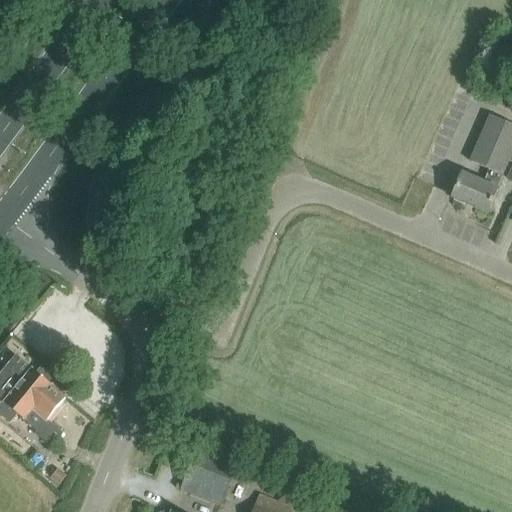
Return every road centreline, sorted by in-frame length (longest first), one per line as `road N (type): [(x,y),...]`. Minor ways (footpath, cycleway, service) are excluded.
road 1 (unclassified): [(89,511),(147,348),(92,282),(4,217)]
road 2 (primary): [(4,217),(156,0)]
road 3 (primary): [(96,0),(0,135)]
